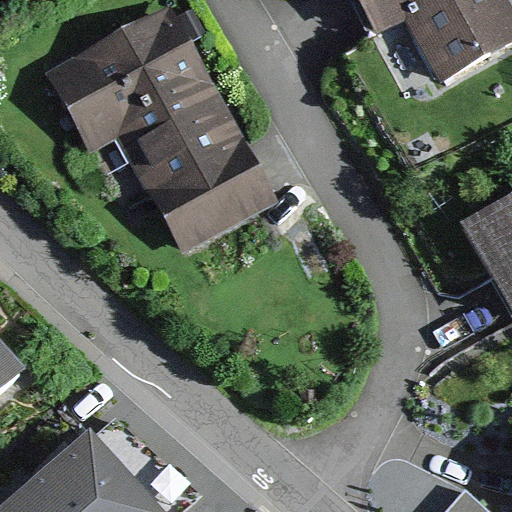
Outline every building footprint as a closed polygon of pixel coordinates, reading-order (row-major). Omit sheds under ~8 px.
[(511,0),(368,0),(392,40),(421,23),(455,82),(511,48),(511,0)] [(182,20),(77,78),(117,151),(137,140),(201,255),(286,208),(182,20)] [(511,222),(481,240),(511,292),(511,222)] [(0,357),(0,435),(39,400),(0,357)] [(192,511),(115,437),(41,511),(192,511)] [(490,511),(468,493),(452,511),(490,511)]
